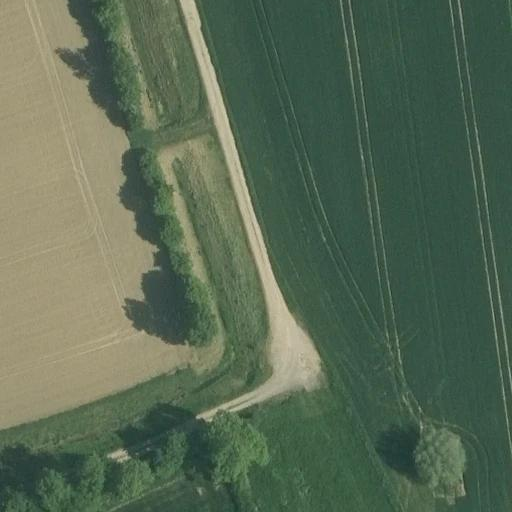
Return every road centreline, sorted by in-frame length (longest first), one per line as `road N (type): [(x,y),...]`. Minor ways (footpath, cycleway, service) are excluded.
road 1 (track): [(181,0),(292,375),(196,424)]
road 2 (track): [(0,496),(196,424)]
